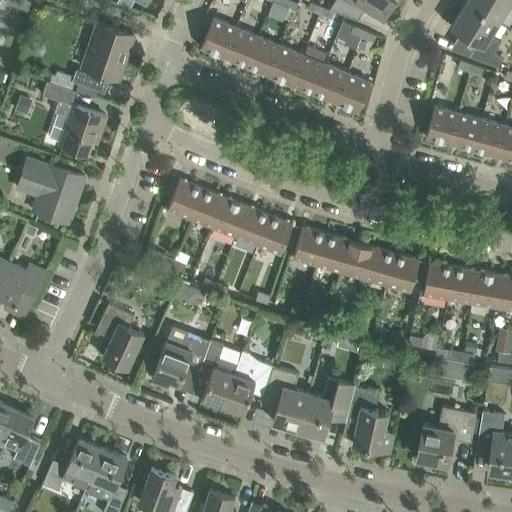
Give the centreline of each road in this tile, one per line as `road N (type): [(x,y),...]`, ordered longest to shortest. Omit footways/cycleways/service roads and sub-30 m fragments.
road 1 (residential): [(511,237),(345,200),(145,121)]
road 2 (residential): [(343,485),(244,456),(42,375)]
road 3 (residential): [(42,375),(145,121)]
road 4 (residential): [(374,154),(164,71)]
road 5 (residential): [(374,154),(401,50),(433,0)]
road 6 (residential): [(492,511),(343,485)]
road 7 (residential): [(511,192),(374,154)]
